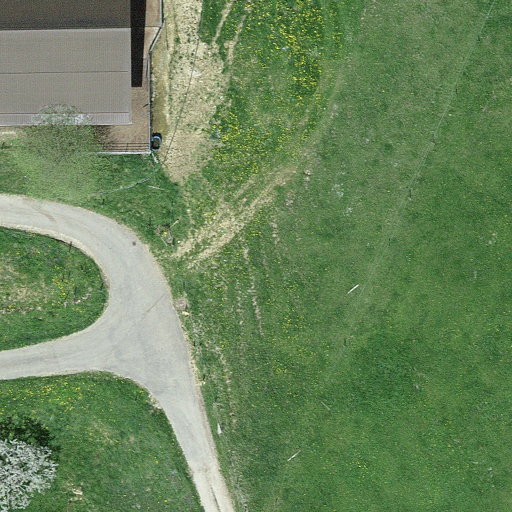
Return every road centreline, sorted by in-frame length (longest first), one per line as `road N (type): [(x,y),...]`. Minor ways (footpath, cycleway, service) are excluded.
road 1 (track): [(217,511),(171,375),(131,349)]
road 2 (residential): [(0,360),(131,349)]
